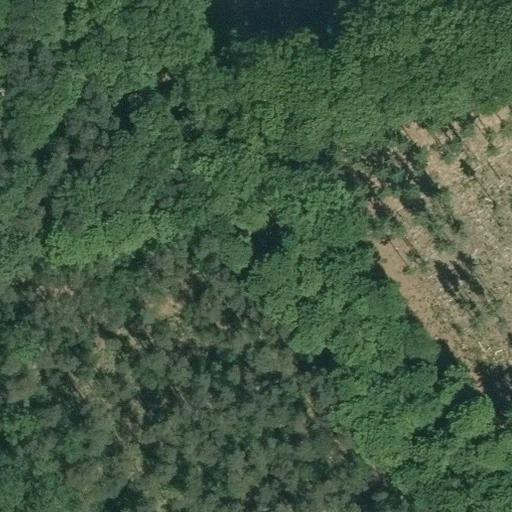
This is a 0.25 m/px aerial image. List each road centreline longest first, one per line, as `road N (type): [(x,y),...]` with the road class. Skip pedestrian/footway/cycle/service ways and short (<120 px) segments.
road 1 (track): [(485,511),(109,0)]
road 2 (track): [(0,204),(217,147)]
